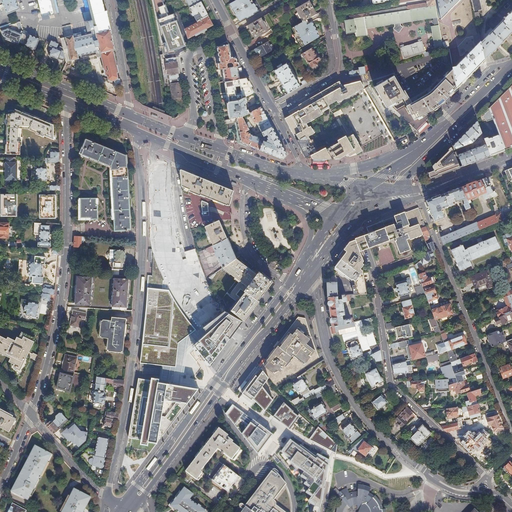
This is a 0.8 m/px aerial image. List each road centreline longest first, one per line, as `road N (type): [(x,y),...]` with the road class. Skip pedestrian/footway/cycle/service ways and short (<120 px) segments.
road 1 (residential): [(30,415),(60,302),(65,103)]
road 2 (residential): [(354,219),(373,266),(390,383),(487,476)]
road 3 (primary): [(140,501),(304,281)]
road 4 (primary): [(291,277),(132,494)]
road 5 (residential): [(418,197),(511,436)]
road 6 (residential): [(304,281),(315,294),(328,355),(358,411),(435,478)]
road 7 (tertiary): [(274,110),(334,71),(328,0)]
road 8 (primary): [(179,151),(294,197)]
